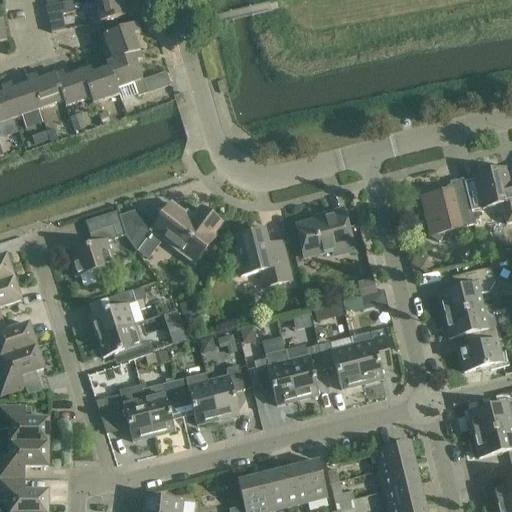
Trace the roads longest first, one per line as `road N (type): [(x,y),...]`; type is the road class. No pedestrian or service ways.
road 1 (residential): [(128,479),(428,407)]
road 2 (residential): [(365,156),(428,407)]
road 3 (residential): [(108,475),(30,237)]
road 4 (unclassified): [(365,156),(283,178),(242,173),(216,147),(200,91)]
road 5 (unclassified): [(511,118),(365,156)]
